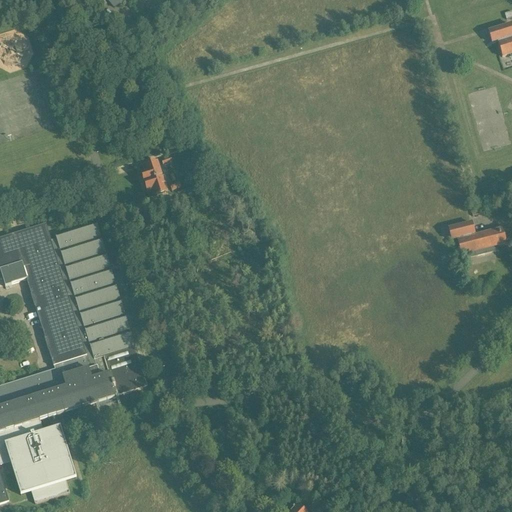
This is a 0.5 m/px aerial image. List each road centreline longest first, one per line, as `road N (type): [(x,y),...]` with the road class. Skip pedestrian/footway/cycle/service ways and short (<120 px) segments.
road 1 (residential): [(171,405),(47,0)]
road 2 (unclassified): [(405,422),(292,402),(171,405)]
road 3 (unclassified): [(405,422),(453,392),(511,335)]
